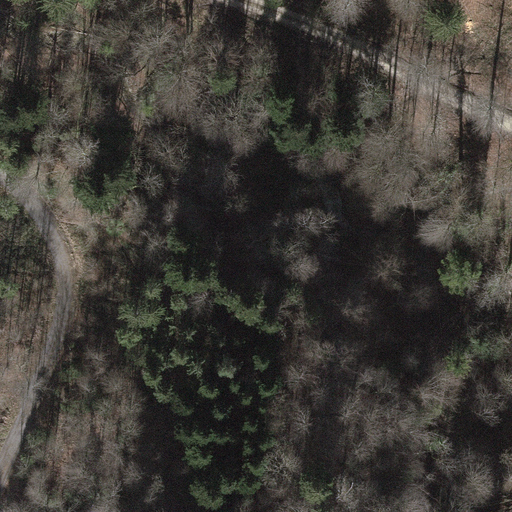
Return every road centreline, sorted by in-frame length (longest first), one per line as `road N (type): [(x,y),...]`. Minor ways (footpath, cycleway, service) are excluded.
road 1 (track): [(0,476),(54,346),(65,294),(52,233),(0,170)]
road 2 (track): [(237,0),(319,29),(511,123)]
